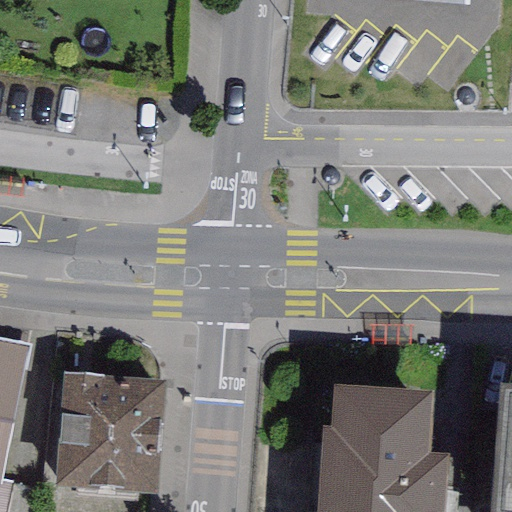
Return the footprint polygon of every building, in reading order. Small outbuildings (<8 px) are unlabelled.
[(474,0),(328,0),(328,10),(473,22),(474,0)] [(30,350),(0,343),(0,511),(6,511),(12,487),(2,485),(30,350)] [(62,382),(55,494),(157,501),(164,388),(62,382)] [(431,405),(331,399),(329,440),(322,440),(318,511),(445,511),(448,470),(427,469),(431,405)] [(511,511),(511,400),(499,399),(489,511),(511,511)]
